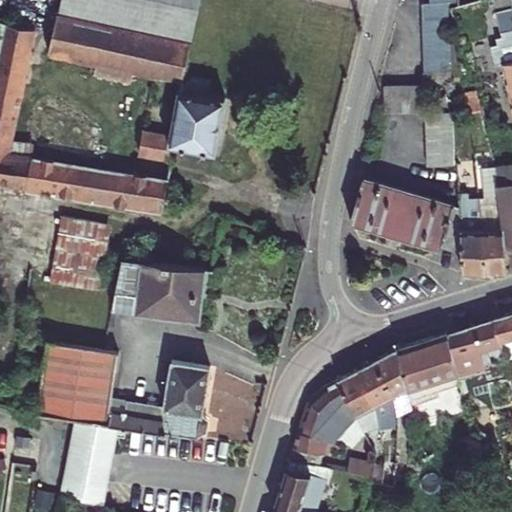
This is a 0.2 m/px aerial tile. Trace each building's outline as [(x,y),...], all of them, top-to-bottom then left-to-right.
[(191,0),(50,0),(38,52),(83,62),(80,74),(118,82),(121,70),(171,80),(161,134),(134,129),(129,156),(165,162),(168,146),(211,153),(220,97),(200,94),(203,75),(179,71),(191,0)] [(511,0),(498,0),(504,26),(509,45),(511,43),(511,0)] [(428,6),(429,58),(455,57),(453,4),(428,6)] [(0,184),(158,203),(162,179),(1,156),(26,30),(0,25),(0,184)] [(511,43),(509,45),(502,46),(511,90),(511,92),(511,43)] [(429,58),(430,74),(456,73),(455,57),(429,58)] [(431,100),(430,74),(384,76),(387,102),(431,100)] [(432,126),(455,125),(456,99),(431,100),(432,126)] [(432,126),(433,136),(455,143),(455,125),(432,126)] [(455,143),(433,136),(433,151),(455,151),(455,143)] [(511,174),(510,175),(507,158),(493,159),(504,262),(511,260),(511,174)] [(504,262),(493,159),(477,159),(483,209),(480,208),(480,212),(483,265),(504,262)] [(461,206),(460,193),(364,168),(352,212),(462,241),(461,206)] [(463,262),(483,265),(480,212),(480,208),(461,206),(462,241),(463,262)] [(58,217),(55,242),(91,247),(94,222),(58,217)] [(108,223),(94,222),(91,247),(105,248),(108,223)] [(87,287),(91,247),(55,242),(51,284),(87,287)] [(101,289),(105,248),(91,247),(87,287),(101,289)] [(122,251),(114,301),(160,307),(161,300),(192,305),(200,261),(122,251)] [(511,383),(503,383),(511,439),(511,311),(492,318),(496,341),(511,336),(511,383)] [(457,375),(457,376),(483,370),(492,426),(500,426),(507,468),(511,467),(511,439),(503,383),(496,341),(492,318),(448,331),(457,375)] [(399,346),(407,387),(408,392),(457,375),(448,331),(399,346)] [(36,408),(70,413),(110,419),(113,403),(112,403),(112,400),(120,346),(49,335),(41,389),(39,388),(36,408)] [(393,394),(407,387),(399,346),(376,357),(393,394)] [(195,432),(209,358),(209,355),(164,351),(155,406),(112,400),(112,403),(113,403),(110,419),(108,430),(112,431),(121,432),(122,421),(195,432)] [(373,404),(393,394),(376,357),(359,365),(367,384),(364,386),(373,404)] [(359,365),(338,377),(349,399),(355,412),(373,404),(364,386),(367,384),(359,365)] [(299,429),(326,437),(326,436),(330,438),(355,412),(349,399),(338,377),(316,390),(306,404),(299,429)] [(70,413),(57,492),(101,505),(112,431),(108,430),(110,419),(70,413)] [(326,437),(299,429),(295,440),(322,447),(326,437)] [(322,447),(295,440),(290,456),(317,463),(322,447)] [(488,445),(475,447),(467,449),(473,474),(494,470),(488,445)] [(369,472),(371,463),(348,458),(344,470),(368,475),(369,472)] [(294,511),(298,511),(313,467),(289,461),(274,510),(294,511)] [(382,475),(369,472),(368,475),(367,481),(380,484),(382,475)] [(396,479),(382,475),(380,484),(394,487),(396,479)] [(407,481),(396,479),(394,487),(406,491),(407,481)]
